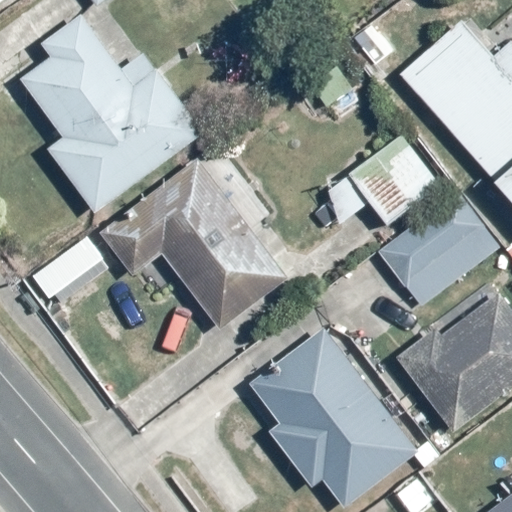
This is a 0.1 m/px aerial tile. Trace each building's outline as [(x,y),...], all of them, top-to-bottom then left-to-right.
[(511,67),(490,43),(467,18),(407,73),(511,189),(511,67)] [(27,69),(72,133),(55,145),(100,208),(208,131),(169,77),(154,55),(132,70),(97,20),(27,69)] [(444,184),(407,133),(324,193),(344,221),(374,199),(391,223),(444,184)] [(290,270),(202,155),(103,232),(135,273),(165,250),(221,323),(290,270)] [(502,247),(460,189),(380,248),(422,305),(502,247)] [(511,388),(511,299),(503,286),(403,356),(455,429),(511,388)] [(254,375),(284,416),(270,426),(314,487),(329,476),(349,504),(422,450),(327,321),(254,375)] [(206,335),(122,394),(148,430),(231,371),(206,335)] [(511,511),(511,492),(486,511),(511,511)]
